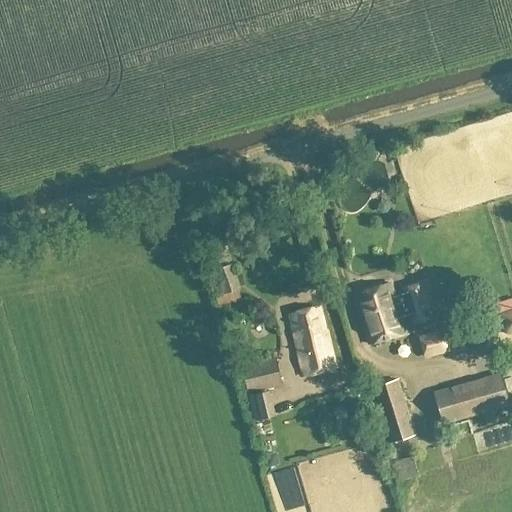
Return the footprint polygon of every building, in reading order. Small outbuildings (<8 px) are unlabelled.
[(231,265),(212,272),(220,296),(220,297),(236,292),(239,291),(231,265)] [(413,324),(433,318),(422,284),(403,291),(404,295),(392,299),(388,285),(352,296),(368,346),(404,335),(399,319),(411,316),(413,324)] [(220,296),(214,298),(219,312),(240,304),(236,292),(220,297),(220,296)] [(318,310),(287,317),(301,380),(333,373),(325,335),(323,335),(318,310)] [(503,340),(511,337),(511,312),(497,317),(503,340)] [(442,333),(418,339),(424,359),(447,352),(442,333)] [(281,388),(274,360),(240,368),(247,396),(281,388)] [(508,406),(499,376),(433,395),(442,425),(508,406)] [(389,445),(414,437),(396,382),(371,389),(389,445)] [(246,399),(253,424),(274,418),(267,394),(246,399)] [(343,407),(331,410),(340,443),(351,440),(343,407)] [(445,439),(459,435),(455,422),(441,427),(445,439)] [(275,454),(263,458),(266,470),(279,466),(275,454)]
